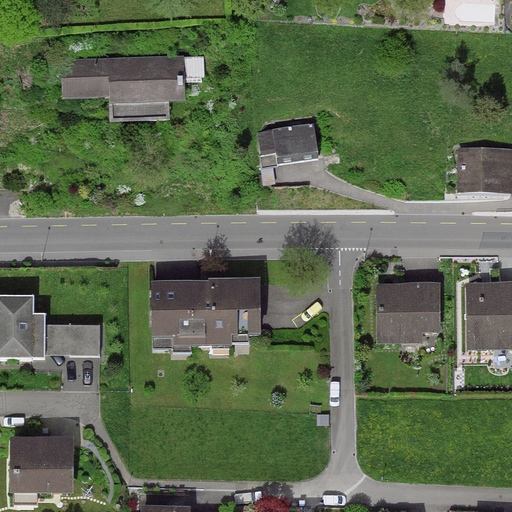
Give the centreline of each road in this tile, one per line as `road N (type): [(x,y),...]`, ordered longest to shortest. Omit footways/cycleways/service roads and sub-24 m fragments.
road 1 (residential): [(511,499),(352,484),(343,460),(339,233)]
road 2 (secondary): [(339,233),(0,238)]
road 3 (secondary): [(511,234),(339,233)]
